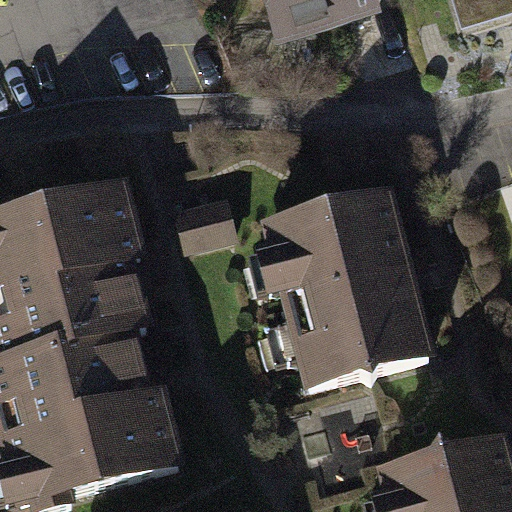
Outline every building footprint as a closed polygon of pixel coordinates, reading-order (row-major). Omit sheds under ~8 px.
[(272,0),(285,40),(373,13),(368,0),(272,0)] [(511,0),(454,0),(464,30),(511,15),(511,0)] [(124,191),(0,223),(0,431),(20,511),(27,511),(42,508),(183,472),(165,401),(153,404),(149,388),(135,335),(148,331),(135,282),(130,261),(142,258),(124,191)] [(391,203),(270,234),(313,396),(434,364),(391,203)] [(201,255),(243,249),(237,207),(195,213),(201,255)] [(511,511),(511,467),(506,446),(386,477),(395,511),(511,511)]
